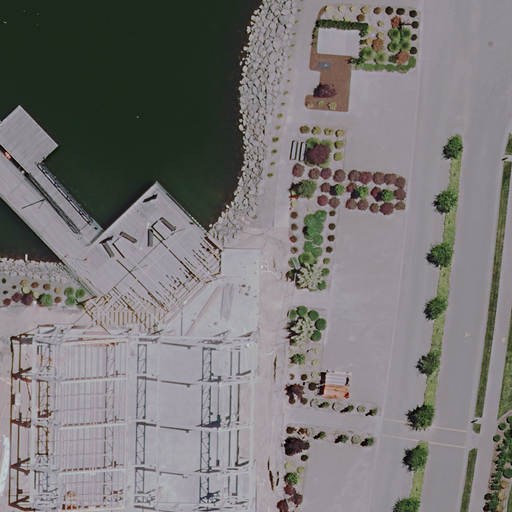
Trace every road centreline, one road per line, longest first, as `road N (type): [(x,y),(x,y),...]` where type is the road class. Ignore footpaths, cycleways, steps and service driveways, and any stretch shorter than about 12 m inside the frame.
road 1 (residential): [(392,511),(425,271),(441,27)]
road 2 (residential): [(489,54),(476,242),(442,511)]
